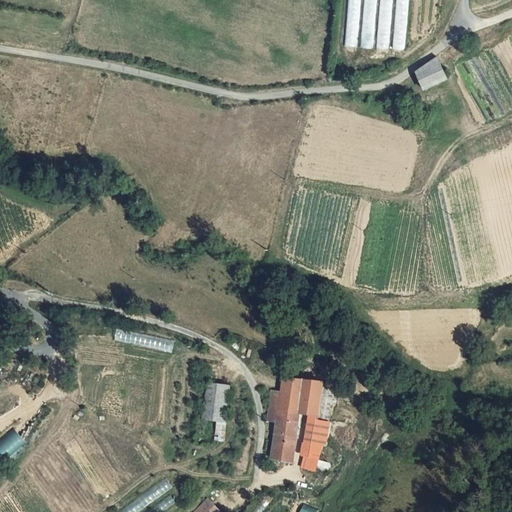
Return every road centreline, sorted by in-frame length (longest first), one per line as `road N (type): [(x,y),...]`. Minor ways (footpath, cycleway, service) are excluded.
road 1 (unclassified): [(0,49),(246,98),(279,97),(382,85),(449,42),(511,15)]
road 2 (unclassified): [(0,346),(45,353),(57,339),(51,325),(0,294)]
